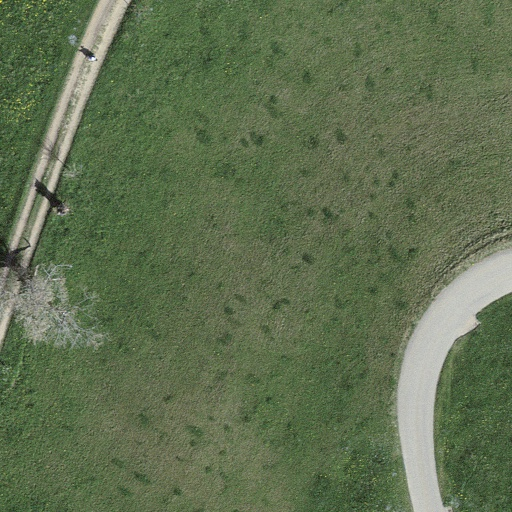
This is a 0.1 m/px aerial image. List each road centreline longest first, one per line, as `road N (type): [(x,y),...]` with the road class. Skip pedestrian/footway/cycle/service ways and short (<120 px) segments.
road 1 (track): [(128,0),(92,61),(0,293)]
road 2 (track): [(427,511),(404,390),(468,296),(511,291)]
